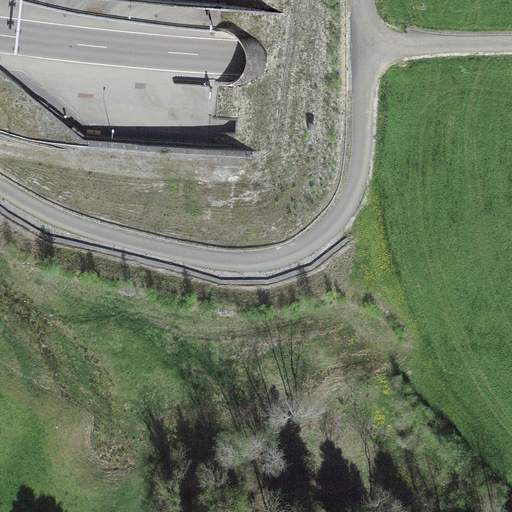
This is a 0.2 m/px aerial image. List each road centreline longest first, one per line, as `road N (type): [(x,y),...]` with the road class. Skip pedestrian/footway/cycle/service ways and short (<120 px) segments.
road 1 (track): [(364,0),(363,188),(346,223),(312,249),(273,267),(221,265),(83,233),(34,214),(0,189)]
road 2 (motorway): [(0,35),(239,59),(511,59)]
road 3 (track): [(365,46),(511,45)]
